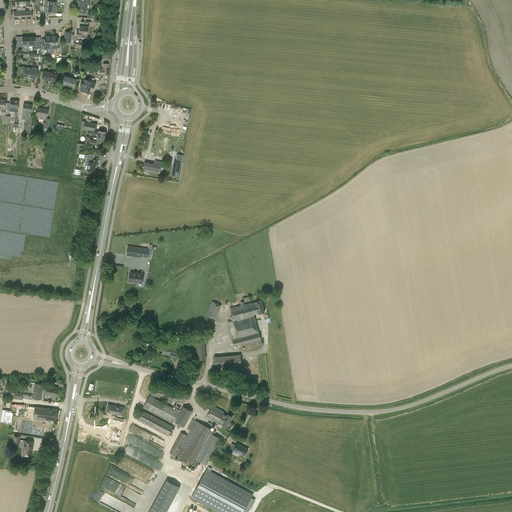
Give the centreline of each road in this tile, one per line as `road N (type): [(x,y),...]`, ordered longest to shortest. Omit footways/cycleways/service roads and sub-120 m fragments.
road 1 (unclassified): [(511,365),(426,400),(365,412),(296,407),(119,364)]
road 2 (primary): [(88,314),(120,149)]
road 3 (primary): [(47,511),(74,391)]
